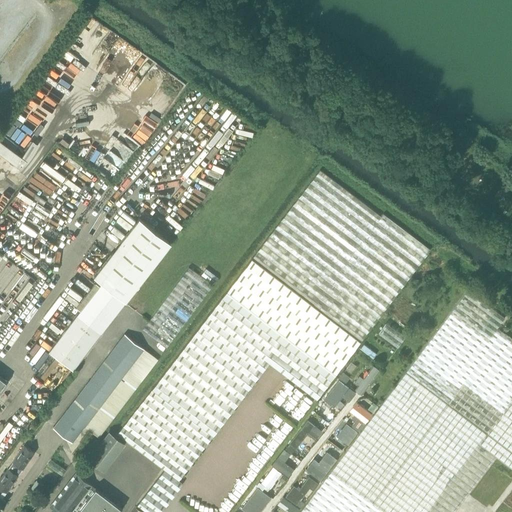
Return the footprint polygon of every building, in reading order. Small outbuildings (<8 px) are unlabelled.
[(0,151),(21,167),(38,144),(33,140),(22,155),(0,138),(0,151)] [(320,169),(117,433),(164,469),(137,504),(147,511),(161,511),(183,483),(178,479),(268,363),(316,399),(401,287),(430,249),(383,213),(381,216),(320,169)] [(126,298),(170,240),(139,216),(94,274),(102,280),(49,350),(73,368),(126,299),(126,298)] [(166,346),(212,284),(188,267),(142,329),(166,346)] [(455,511),(496,458),(511,470),(511,338),(498,328),(506,316),(469,288),(300,511),(455,511)] [(53,427),(72,442),(84,426),(98,437),(157,360),(143,350),(143,349),(124,334),(53,427)] [(364,376),(360,373),(355,380),(358,382),(355,387),(362,392),(380,368),(373,363),(364,376)] [(350,374),(343,369),(339,375),(346,380),(350,374)] [(325,396),(335,404),(350,386),(339,377),(325,396)] [(349,388),(346,393),(351,397),(355,393),(349,388)] [(322,399),(314,410),(323,418),(330,410),(325,406),(328,403),(322,399)] [(359,431),(372,414),(357,402),(350,410),(359,417),(352,425),(359,431)] [(322,431),(314,425),(308,420),(292,440),(286,448),(292,453),(308,433),(315,439),(322,431)] [(25,432),(32,437),(38,428),(31,424),(25,432)] [(109,431),(88,458),(104,470),(125,443),(109,431)] [(34,452),(24,445),(0,479),(0,509),(6,500),(3,498),(34,452)] [(288,476),(294,468),(284,461),(290,453),(284,448),(272,463),(288,476)] [(312,458),(305,468),(321,481),(324,477),(320,474),(334,456),(328,452),(319,463),(312,458)] [(50,458),(44,467),(60,478),(66,469),(50,458)] [(269,488),(281,472),(273,466),(261,482),(269,488)] [(75,472),(50,505),(59,511),(117,511),(121,508),(75,472)] [(294,485),(285,496),(301,507),(305,502),(301,499),(309,487),(313,490),(319,483),(309,475),(299,489),(294,485)] [(248,511),(258,511),(271,496),(258,487),(242,507),(248,511)] [(296,511),(299,509),(283,497),(278,503),(288,511),(287,511),(296,511)]
